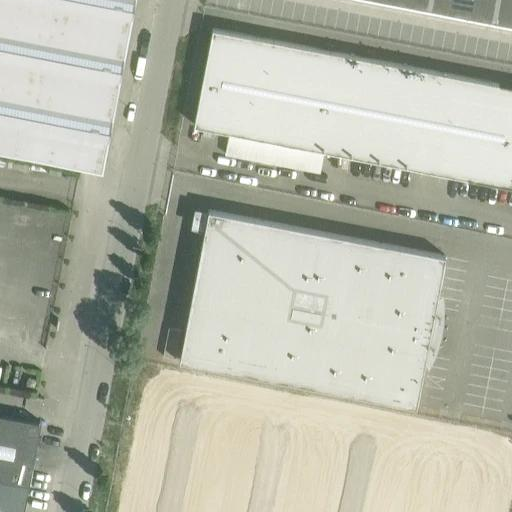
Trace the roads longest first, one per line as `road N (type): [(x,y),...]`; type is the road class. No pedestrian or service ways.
road 1 (unclassified): [(72,511),(170,0)]
road 2 (unknown): [(0,165),(133,192)]
